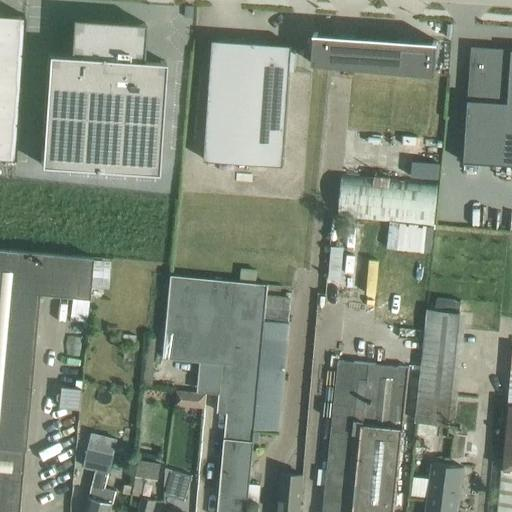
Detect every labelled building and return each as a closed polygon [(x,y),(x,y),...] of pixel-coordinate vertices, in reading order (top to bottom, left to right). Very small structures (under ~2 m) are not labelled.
[(0,13),(0,157),(15,158),(25,15),(0,13)] [(48,53),(41,164),(157,172),(165,61),(143,60),(146,23),(115,21),(115,25),(102,24),(103,20),(73,18),(70,55),(48,53)] [(314,34),(312,63),(331,65),(435,74),(437,43),(314,34)] [(213,39),(204,159),(284,165),(290,72),(294,72),(296,49),(291,49),(292,44),(269,43),(213,39)] [(466,118),(463,162),(511,165),(511,48),(471,46),(466,118)] [(407,159),(406,175),(434,176),(435,161),(407,159)] [(343,173),(339,218),(433,227),(437,182),(343,173)] [(0,511),(8,511),(9,503),(19,504),(38,293),(88,297),(90,277),(92,256),(0,247),(0,511)] [(267,284),(171,275),(163,358),(200,361),(197,391),(219,393),(217,411),(227,412),(217,511),(245,511),(252,441),(267,284)] [(427,308),(416,405),(415,421),(455,426),(467,312),(427,308)] [(264,319),(252,441),(259,442),(260,429),(279,431),(289,321),(264,319)] [(336,359),(322,511),(359,511),(375,363),(367,362),(336,359)] [(393,511),(407,367),(390,365),(375,363),(359,511),(393,511)] [(511,511),(511,400),(509,401),(497,511),(511,511)] [(88,449),(84,466),(96,469),(108,472),(113,455),(102,453),(88,449)] [(161,463),(138,459),(132,494),(140,496),(143,477),(158,480),(161,463)] [(431,462),(426,502),(424,511),(456,511),(459,493),(471,495),(474,467),(431,462)] [(85,511),(110,511),(116,491),(104,488),(108,472),(96,469),(85,511)] [(175,470),(168,495),(185,500),(192,475),(175,470)] [(299,511),(302,476),(282,474),(278,511),(299,511)] [(142,495),(137,511),(151,511),(155,499),(142,495)]
